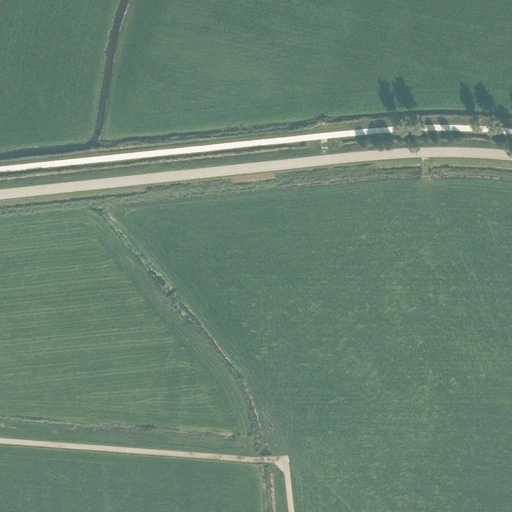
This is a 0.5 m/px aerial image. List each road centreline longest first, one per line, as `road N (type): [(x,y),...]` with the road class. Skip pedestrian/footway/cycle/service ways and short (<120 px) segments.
road 1 (tertiary): [(0,194),(378,154),(511,155)]
road 2 (track): [(0,440),(284,461),(290,511)]
